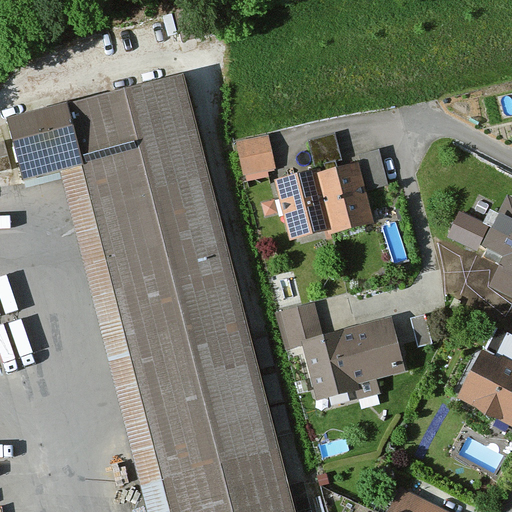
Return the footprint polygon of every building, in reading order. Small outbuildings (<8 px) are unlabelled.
[(295,511),(183,77),(7,122),(23,182),(81,167),(169,511),(295,511)] [(0,164),(12,160),(1,130),(0,130),(0,164)] [(230,147),(237,178),(268,172),(262,141),(230,147)] [(381,143),(361,146),(367,184),(387,181),(381,143)] [(311,174),(324,236),(364,227),(351,165),(311,174)] [(324,236),(311,174),(270,183),(283,244),(324,236)] [(486,232),(476,252),(498,263),(492,275),(511,285),(511,206),(501,201),(486,232)] [(482,226),(456,214),(443,240),(469,253),(482,226)] [(481,298),(511,311),(511,293),(488,283),(481,298)] [(354,392),(338,332),(319,337),(311,306),(273,316),(283,352),(297,349),(311,403),(354,392)] [(428,313),(405,318),(413,353),(436,348),(428,313)] [(338,332),(354,392),(356,400),(374,396),(370,381),(395,375),(381,321),(338,332)] [(511,330),(507,328),(497,348),(511,355),(511,330)] [(261,366),(274,363),(268,335),(255,337),(261,366)] [(511,424),(511,372),(472,355),(450,407),(509,432),(511,424)] [(272,406),(279,433),(292,430),(284,403),(272,406)] [(438,511),(390,490),(379,511),(438,511)]
